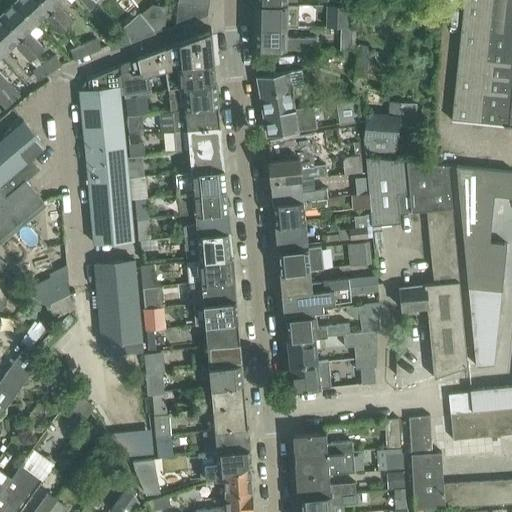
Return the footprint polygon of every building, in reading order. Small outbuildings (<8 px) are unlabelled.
[(65,28),(39,0),(14,0),(13,1),(35,25),(36,24),(44,17),(59,33),(65,28)] [(61,0),(39,0),(65,28),(74,20),(58,3),(61,0)] [(207,14),(208,0),(178,0),(176,26),(207,14)] [(451,119),(450,120),(511,126),(511,0),(464,0),(452,119),(451,119)] [(35,25),(13,1),(0,13),(0,15),(36,55),(38,54),(44,47),(36,38),(44,31),(36,24),(35,25)] [(141,12),(140,12),(156,30),(165,28),(165,27),(167,6),(153,4),(142,12),(141,12)] [(256,4),(255,26),(286,27),(299,27),(299,5),(256,4)] [(348,6),(327,5),(326,26),(340,26),(347,26),(348,6)] [(134,28),(125,32),(133,40),(156,32),(156,30),(140,12),(129,22),(134,28)] [(36,55),(0,15),(0,52),(2,54),(14,43),(30,61),(36,55)] [(286,36),(286,27),(255,26),(255,48),(316,49),(316,37),(286,36)] [(351,48),(352,26),(347,26),(340,26),(340,49),(351,48)] [(213,63),(210,31),(121,64),(122,82),(141,77),(141,75),(148,73),(169,68),(182,64),(182,66),(213,63)] [(133,40),(125,32),(108,37),(112,48),(133,40)] [(98,36),(83,42),(88,53),(102,47),(98,36)] [(88,53),(83,42),(69,48),(73,58),(88,53)] [(0,55),(2,54),(0,52),(0,87),(8,80),(0,70),(0,55)] [(51,71),(64,62),(56,53),(45,61),(51,71)] [(357,59),(354,74),(378,77),(380,63),(357,59)] [(51,71),(45,61),(32,69),(38,79),(51,71)] [(214,84),(213,63),(182,66),(182,64),(169,68),(171,88),(216,84),(214,84)] [(134,240),(116,65),(87,78),(89,89),(79,90),(94,243),(134,240)] [(301,69),(256,77),(263,114),(296,109),(293,90),(305,88),(301,69)] [(141,75),(141,77),(122,82),(123,84),(124,93),(150,88),(148,73),(141,75)] [(0,87),(0,88),(12,102),(21,94),(8,80),(0,87)] [(218,105),(216,84),(171,88),(173,108),(173,109),(218,105)] [(0,100),(6,107),(12,102),(0,88),(0,100)] [(347,100),(338,101),(341,123),(360,120),(358,109),(357,99),(347,100)] [(365,111),(363,138),(364,138),(364,150),(396,151),(397,141),(398,141),(398,134),(409,135),(411,117),(412,117),(414,101),(401,100),(401,99),(396,99),(389,99),(389,107),(388,112),(365,111)] [(149,112),(148,100),(126,103),(127,115),(142,113),(149,112)] [(219,126),(218,105),(173,109),(175,130),(188,129),(219,126)] [(314,106),(296,109),(263,114),(266,134),(317,126),(314,106)] [(142,113),(127,115),(129,134),(144,132),(142,113)] [(23,120),(8,133),(0,139),(0,237),(43,201),(25,181),(39,169),(30,158),(45,146),(23,120)] [(219,127),(219,126),(188,129),(175,130),(177,151),(190,150),(221,147),(219,127)] [(314,163),(313,154),(311,135),(267,140),(271,181),(301,178),(301,177),(302,177),(302,176),(327,173),(326,162),(314,163)] [(144,141),(130,142),(129,142),(131,156),(145,154),(144,141)] [(222,167),(221,147),(190,150),(192,171),(223,168),(223,167),(222,167)] [(460,281),(448,164),(366,156),(368,175),(369,194),(370,209),(375,258),(384,257),(381,225),(400,223),(399,212),(426,210),(434,284),(460,281)] [(511,185),(511,171),(456,165),(458,189),(494,193),(494,195),(511,197),(511,185)] [(192,171),(176,172),(178,193),(225,189),(223,168),(192,171)] [(135,198),(148,197),(146,174),(129,176),(131,198),(135,198)] [(369,194),(368,175),(355,176),(357,195),(369,194)] [(303,190),(301,178),(271,181),(273,203),(328,197),(326,187),(303,190)] [(225,189),(178,193),(180,214),(195,213),(226,210),(227,210),(225,189)] [(494,193),(458,189),(459,201),(493,205),(494,195),(494,193)] [(370,209),(369,194),(357,195),(358,210),(370,209)] [(150,218),(148,197),(135,198),(137,219),(150,218)] [(329,205),(328,197),(273,203),(275,224),(306,221),(304,208),(329,205)] [(493,205),(459,201),(460,213),(492,217),(493,205)] [(228,231),(226,210),(195,213),(196,223),(183,224),(184,235),(186,235),(228,231)] [(492,217),(460,213),(462,226),(491,228),(492,217)] [(368,237),(365,214),(354,215),(356,226),(338,228),(339,233),(325,234),(326,240),(368,237)] [(151,239),(151,238),(150,218),(137,219),(139,239),(141,239),(141,240),(151,239)] [(308,243),(306,221),(275,224),(277,246),(308,243)] [(491,228),(462,226),(463,238),(489,240),(491,228)] [(230,255),(228,231),(186,235),(188,256),(199,255),(199,257),(230,255)] [(158,247),(157,238),(156,237),(151,238),(151,239),(141,240),(142,250),(158,247)] [(489,240),(463,238),(464,250),(505,254),(507,243),(489,241),(489,240)] [(368,241),(356,242),(358,263),(370,262),(368,241)] [(320,246),(278,251),(280,272),(311,269),(323,268),(320,246)] [(505,254),(464,250),(465,262),(487,264),(504,266),(505,254)] [(232,278),(230,257),(230,255),(199,257),(200,260),(189,261),(191,282),(232,278)] [(146,388),(134,260),(94,263),(101,343),(105,343),(106,354),(107,354),(107,362),(119,360),(122,390),(146,388)] [(487,264),(465,262),(466,274),(503,278),(504,266),(487,264)] [(155,286),(155,285),(153,264),(141,264),(143,287),(155,286)] [(67,267),(25,289),(45,304),(46,304),(69,293),(70,292),(67,267)] [(312,281),(311,269),(280,272),(283,294),(378,284),(377,273),(349,277),(349,276),(323,279),(323,280),(312,281)] [(0,298),(14,280),(0,270),(0,298)] [(503,278),(466,274),(468,287),(502,290),(503,278)] [(232,278),(191,282),(193,303),(204,302),(234,300),(234,299),(232,278)] [(460,281),(434,284),(400,287),(402,309),(413,308),(413,313),(419,312),(419,307),(426,307),(434,377),(468,365),(460,281)] [(379,290),(378,284),(283,294),(285,315),(315,312),(315,310),(323,310),(322,302),(351,299),(351,293),(379,290)] [(162,306),(160,285),(155,285),(155,286),(143,287),(145,308),(162,306)] [(501,302),(502,290),(468,287),(469,299),(501,302)] [(76,308),(69,293),(46,304),(54,318),(76,308)] [(205,323),(237,321),(235,299),(234,299),(234,300),(204,302),(205,323)] [(499,314),(501,302),(469,299),(470,311),(499,314)] [(360,318),(361,330),(375,328),(379,316),(379,301),(346,306),(347,311),(357,318),(360,318)] [(54,318),(46,304),(45,304),(17,345),(22,349),(0,378),(0,415),(6,408),(5,407),(35,366),(38,361),(29,354),(54,318)] [(165,326),(162,306),(145,308),(147,329),(154,328),(165,326)] [(498,326),(499,314),(470,311),(471,323),(498,326)] [(343,332),(350,331),(348,322),(317,325),(316,316),(285,319),(287,339),(316,336),(316,335),(343,333),(343,332)] [(239,342),(237,321),(205,323),(207,345),(238,342),(239,342)] [(497,338),(498,326),(471,323),(472,335),(497,338)] [(156,350),(154,328),(147,329),(149,351),(156,350)] [(377,328),(375,328),(361,330),(350,331),(343,332),(343,333),(345,346),(354,344),(355,357),(377,355),(377,354),(377,328)] [(497,338),(472,335),(475,365),(494,364),(497,338)] [(318,361),(316,336),(287,339),(289,364),(318,361)] [(240,363),(238,342),(207,345),(209,366),(240,363)] [(376,365),(377,355),(355,357),(356,367),(360,367),(362,383),(375,382),(373,366),(376,365)] [(160,359),(144,361),(145,373),(161,371),(161,370),(160,359)] [(328,360),(318,361),(289,364),(292,391),(321,388),(321,386),(331,385),(328,360)] [(242,384),(240,363),(209,366),(211,387),(242,384)] [(36,366),(30,375),(46,386),(52,377),(36,366)] [(165,392),(162,371),(162,370),(161,370),(161,371),(145,373),(147,394),(152,394),(152,393),(165,392)] [(58,378),(52,387),(67,397),(72,389),(58,378)] [(245,405),(243,384),(243,383),(242,384),(211,387),(213,408),(245,405)] [(507,385),(495,387),(497,408),(502,408),(509,407),(507,385)] [(497,408),(495,387),(483,388),(485,409),(488,409),(497,408)] [(95,406),(75,388),(64,403),(86,418),(95,406)] [(485,409),(483,388),(470,389),(470,392),(472,411),(477,410),(485,409)] [(167,413),(165,392),(152,393),(152,394),(154,414),(167,413)] [(470,392),(448,394),(450,412),(450,413),(464,411),(472,411),(470,392)] [(247,427),(245,405),(213,408),(215,429),(246,427),(247,427)] [(511,406),(509,407),(502,408),(504,434),(511,432),(511,406)] [(497,408),(488,409),(491,435),(492,435),(492,439),(497,438),(497,434),(504,434),(502,408),(497,408)] [(491,435),(488,409),(485,409),(477,410),(479,436),(491,435)] [(479,436),(477,410),(472,411),(464,411),(466,437),(479,436)] [(466,437),(464,411),(450,413),(453,438),(466,437)] [(169,412),(167,413),(154,414),(156,435),(171,433),(169,412)] [(432,451),(430,414),(409,416),(415,508),(415,511),(422,511),(423,507),(434,506),(445,506),(443,482),(441,451),(432,451)] [(399,418),(384,419),(386,448),(401,446),(399,418)] [(247,448),(246,427),(215,429),(217,450),(247,448)] [(327,442),(326,432),(294,434),(295,455),(353,451),(352,440),(327,442)] [(173,455),(171,433),(156,435),(158,457),(173,455)] [(249,462),(247,448),(217,450),(198,452),(201,478),(249,462)] [(404,466),(403,450),(386,451),(387,467),(404,466)] [(355,472),(353,451),(295,455),(297,476),(329,473),(355,472)] [(154,458),(132,460),(134,469),(145,494),(160,492),(154,458)] [(0,463),(0,490),(12,473),(0,463)] [(0,490),(0,511),(14,511),(39,477),(20,463),(10,477),(0,490)] [(251,493),(250,466),(215,477),(216,481),(224,481),(225,494),(251,493)] [(404,486),(403,471),(386,471),(387,487),(404,486)] [(330,483),(329,473),(297,476),(298,496),(356,492),(355,481),(330,483)] [(507,502),(505,478),(494,479),(495,503),(507,502)] [(495,503),(494,479),(480,480),(482,503),(495,503)] [(470,504),(469,480),(456,481),(458,505),(470,504)] [(482,503),(480,480),(469,480),(470,504),(482,503)] [(458,505),(456,481),(443,482),(445,506),(452,505),(458,505)] [(406,508),(405,489),(394,489),(396,508),(406,508)] [(128,506),(134,496),(124,490),(118,499),(128,506)] [(47,511),(57,499),(47,492),(32,511),(47,511)] [(356,501),(356,492),(298,496),(299,511),(344,511),(344,502),(356,501)] [(226,507),(195,511),(194,511),(252,511),(251,493),(225,494),(226,507)] [(61,511),(66,506),(57,499),(47,511),(61,511)]
